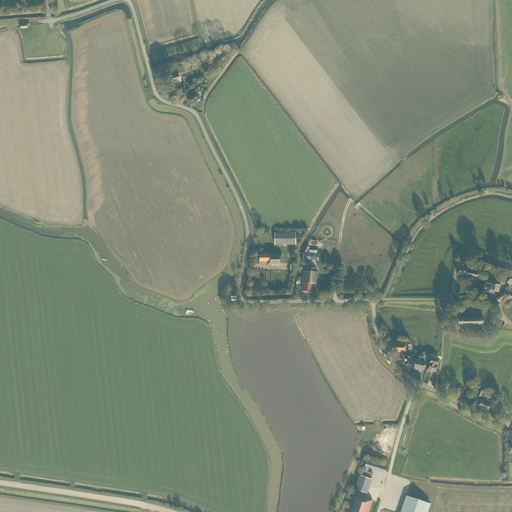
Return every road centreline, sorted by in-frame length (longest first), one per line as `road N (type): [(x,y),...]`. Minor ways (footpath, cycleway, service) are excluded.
road 1 (unclassified): [(415,381),(380,346),(369,301),(242,300),(243,214),(194,112),(155,93),(126,0)]
road 2 (secondary): [(168,511),(0,482)]
road 3 (unclassified): [(377,511),(415,381)]
